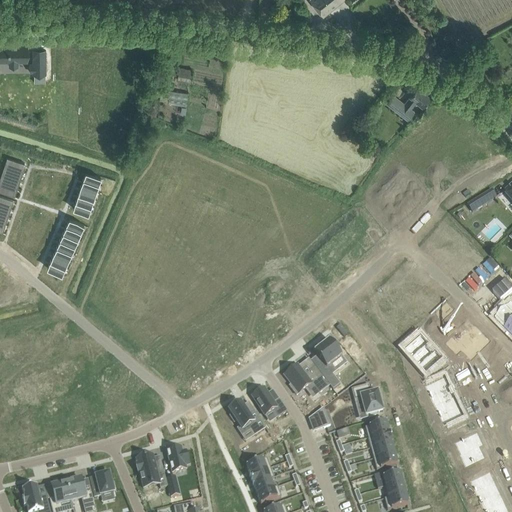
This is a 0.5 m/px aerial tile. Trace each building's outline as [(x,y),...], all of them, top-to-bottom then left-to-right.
[(310,0),(323,16),(342,0),(310,0)] [(27,43),(0,43),(0,61),(27,61),(27,43)] [(46,50),(33,51),(33,74),(46,74),(46,50)] [(190,84),(190,80),(192,70),(179,68),(177,81),(190,84)] [(422,106),(424,104),(430,96),(417,86),(410,96),(404,103),(393,94),(387,102),(396,109),(409,120),(415,112),(411,109),(416,101),(422,106)] [(169,91),(168,103),(187,104),(187,91),(169,91)] [(7,157),(4,165),(22,171),(25,163),(7,157)] [(4,165),(1,174),(19,180),(22,171),(4,165)] [(83,179),(98,184),(100,177),(86,172),(83,179)] [(1,174),(0,177),(0,182),(16,188),(19,180),(1,174)] [(81,186),(80,186),(96,192),(96,191),(98,185),(98,184),(83,179),(83,180),(81,186)] [(0,182),(0,191),(13,196),(16,188),(0,182)] [(78,193),(78,194),(93,199),(94,199),(93,198),(95,192),(96,192),(80,186),(80,187),(81,187),(78,193)] [(486,203),(499,195),(495,189),(482,197),(472,204),(475,209),(485,203),(486,203)] [(76,201),(75,201),(91,206),(93,199),(78,194),(76,201)] [(0,195),(0,204),(10,208),(12,200),(0,195)] [(76,201),(73,208),(88,213),(90,206),(91,206),(75,201),(76,201)] [(0,204),(0,213),(7,216),(10,208),(0,204)] [(69,219),(66,226),(80,232),(84,225),(69,219)] [(469,237),(470,238),(470,237),(457,224),(456,224),(457,225),(453,229),(449,224),(448,225),(449,225),(439,235),(462,257),(453,248),(462,240),(464,242),(469,237)] [(66,226),(63,233),(77,239),(80,232),(66,226)] [(63,233),(60,240),(74,246),(77,239),(63,233)] [(461,257),(462,257),(439,235),(431,243),(430,242),(430,243),(439,252),(435,256),(434,255),(434,256),(446,268),(446,267),(451,262),(449,259),(456,252),(461,257)] [(60,240),(57,247),(71,253),(74,246),(60,240)] [(57,247),(54,253),(68,260),(71,253),(57,247)] [(54,253),(51,261),(65,267),(68,260),(54,253)] [(51,261),(47,268),(61,274),(64,267),(65,267),(51,261)] [(404,280),(395,289),(409,304),(425,289),(423,288),(428,284),(423,279),(416,272),(412,267),(401,277),(404,280)] [(383,294),(370,306),(387,323),(400,311),(410,322),(416,316),(403,302),(397,308),(383,294)] [(442,319),(451,310),(447,305),(438,314),(442,319)] [(511,309),(508,305),(494,319),(504,329),(511,320),(511,309)] [(475,327),(466,336),(480,350),(489,341),(475,327)] [(452,340),(448,344),(457,353),(461,349),(471,358),(480,350),(466,336),(457,345),(452,340)] [(418,339),(404,351),(405,351),(412,359),(426,347),(418,339)] [(329,341),(314,353),(323,365),(316,370),(329,387),(332,391),(340,385),(327,368),(342,357),(329,341)] [(426,347),(412,359),(419,367),(433,355),(426,347)] [(433,355),(419,367),(426,375),(426,376),(440,364),(433,355)] [(297,366),(283,376),(291,385),(289,387),(295,396),(297,395),(298,395),(306,389),(309,393),(314,389),(318,395),(329,387),(316,370),(314,368),(306,374),(303,370),(301,372),(297,366)] [(441,379),(425,387),(430,397),(446,389),(441,379)] [(368,386),(351,390),(354,400),(360,398),(366,419),(378,415),(377,413),(382,412),(380,405),(381,405),(380,404),(379,401),(379,400),(377,393),(370,395),(368,386)] [(272,412),(277,419),(287,412),(279,400),(273,403),(268,395),(264,389),(251,397),(265,417),(272,412)] [(430,397),(434,407),(451,399),(446,389),(430,397)] [(451,399),(434,407),(439,417),(455,409),(451,399)] [(241,436),(250,430),(255,436),(265,429),(254,412),(248,416),(243,407),(240,404),(229,411),(232,415),(229,417),(234,424),(236,422),(240,428),(237,430),(241,436)] [(323,408),(308,419),(313,433),(324,429),(330,426),(323,408)] [(455,409),(439,417),(444,426),(443,426),(443,427),(460,419),(455,409)] [(386,422),(365,428),(368,439),(389,434),(389,433),(386,422)] [(389,434),(368,439),(371,450),(392,444),(389,434)] [(269,435),(247,447),(254,458),(275,446),(269,435)] [(473,435),(454,444),(455,444),(460,455),(460,456),(479,447),(473,435)] [(392,444),(371,450),(373,460),(395,454),(392,444)] [(173,450),(167,452),(172,474),(186,471),(185,467),(189,466),(186,452),(182,453),(181,448),(179,449),(179,447),(173,448),(173,450)] [(460,455),(465,468),(485,459),(479,447),(460,456),(460,455)] [(395,454),(373,460),(376,471),(397,465),(395,454)] [(137,464),(136,464),(138,474),(139,474),(142,483),(157,479),(160,489),(167,488),(162,466),(156,468),(153,458),(148,460),(147,458),(136,460),(137,464)] [(266,459),(246,466),(250,477),(270,469),(266,459)] [(270,469),(250,477),(253,486),(274,478),(270,469)] [(98,487),(92,489),(95,499),(114,495),(113,491),(115,491),(114,483),(112,484),(110,475),(108,475),(108,473),(102,475),(103,477),(96,478),(98,487)] [(400,473),(382,478),(385,488),(383,489),(403,484),(400,473)] [(486,474),(470,482),(470,483),(475,492),(491,485),(486,474)] [(72,482),(66,483),(71,503),(82,500),(84,511),(95,511),(90,491),(84,492),(81,480),(78,480),(78,478),(72,480),(72,482)] [(175,478),(166,480),(171,498),(179,496),(175,478)] [(274,478),(253,486),(257,496),(277,488),(277,487),(273,489),(270,480),(274,479),(274,478)] [(54,497),(49,498),(52,511),(62,511),(61,505),(71,503),(66,483),(51,487),(54,497)] [(403,484),(383,489),(386,499),(384,500),(406,494),(403,484)] [(491,485),(475,492),(479,502),(496,494),(491,485)] [(277,488),(257,496),(261,506),(281,498),(277,488)] [(38,490),(23,494),(23,495),(23,494),(25,502),(24,503),(24,502),(23,502),(25,511),(26,511),(26,510),(27,510),(27,511),(50,511),(48,501),(41,503),(38,491),(38,490)] [(406,494),(384,500),(387,511),(409,505),(406,494)] [(479,502),(484,511),(500,504),(496,494),(479,502)]
